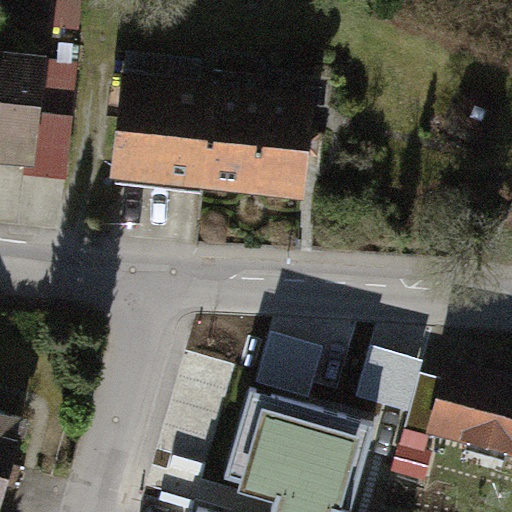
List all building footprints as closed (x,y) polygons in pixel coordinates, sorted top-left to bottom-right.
[(56,57),(0,52),(0,145),(49,149),(53,95),(56,57)] [(227,81),(128,71),(119,162),(218,172),(227,81)] [(326,91),(227,81),(218,172),(317,182),(326,91)] [(482,128),(499,128),(509,117),(509,101),(496,91),(479,93),(470,103),(470,118),(482,128)] [(53,95),(49,149),(80,151),(84,97),(53,95)] [(511,377),(464,363),(460,375),(446,425),(511,444),(511,377)] [(407,434),(440,444),(446,425),(460,375),(427,365),(407,434)] [(270,511),(223,511),(207,507),(205,511),(352,511),(379,425),(257,388),(230,478),(276,492),(270,511)] [(0,511),(30,511),(56,417),(0,401),(0,511)] [(397,466),(430,476),(440,444),(407,434),(397,466)]
